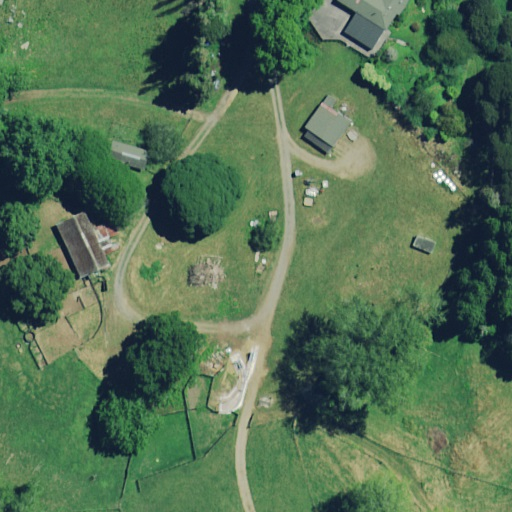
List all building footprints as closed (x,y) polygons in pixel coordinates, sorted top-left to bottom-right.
[(337,0),(357,14),(343,34),(370,53),(384,33),(407,0),(337,0)] [(308,131),(303,139),(327,155),(332,148),(350,122),(335,111),(340,103),(328,95),(305,129),(308,131)] [(150,153),(114,141),(108,159),(144,170),(150,153)] [(119,250),(107,223),(93,230),(85,212),(56,224),(81,278),(109,266),(104,256),(119,250)] [(435,244),(417,237),(413,247),(431,254),(435,244)]
